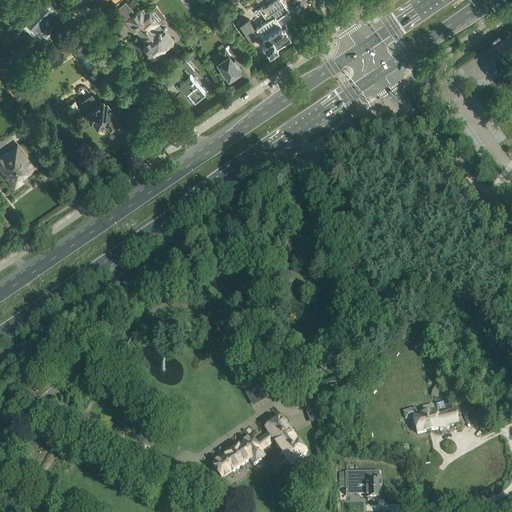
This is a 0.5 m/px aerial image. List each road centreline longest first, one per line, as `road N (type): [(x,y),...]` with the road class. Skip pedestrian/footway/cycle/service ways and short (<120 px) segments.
road 1 (primary): [(0,330),(379,71)]
road 2 (primary): [(198,157),(0,293)]
road 3 (unclassified): [(511,257),(379,71)]
road 4 (residential): [(198,157),(81,0)]
road 5 (primary): [(359,48),(198,157)]
road 6 (primary): [(379,71),(483,0)]
